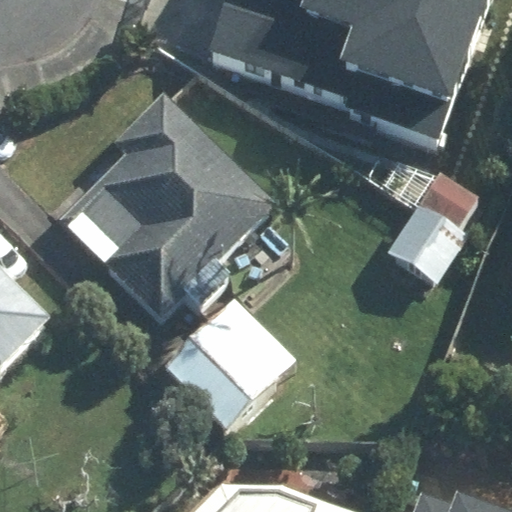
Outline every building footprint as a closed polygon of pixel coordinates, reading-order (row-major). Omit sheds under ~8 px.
[(463,154),(500,0),(266,0),(240,79),(463,154)] [(155,116),(106,162),(120,178),(66,229),(76,239),(63,251),(151,344),(176,321),(188,334),(221,303),(208,290),(265,231),(155,116)] [(468,225),(476,210),(432,186),(382,279),(432,306),(457,259),(479,271),(496,241),(468,225)] [(0,389),(49,341),(0,291),(0,389)] [(289,379),(230,319),(156,392),(216,452),(289,379)]
